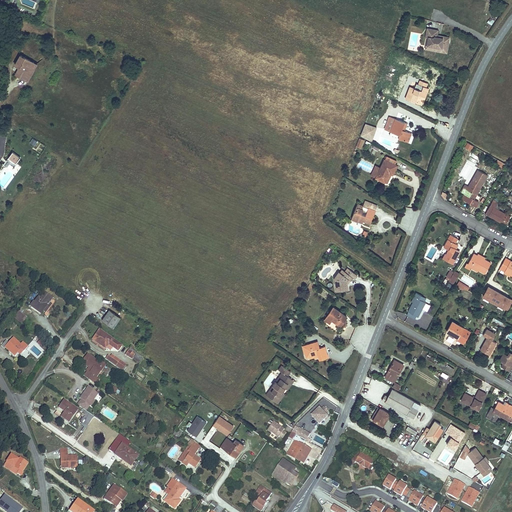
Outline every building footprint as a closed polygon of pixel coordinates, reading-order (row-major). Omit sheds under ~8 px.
[(439,32),(428,31),(427,40),(428,40),(427,48),(437,49),(436,52),(448,54),(450,39),(442,38),(442,40),(437,39),(438,37),(439,32)] [(14,76),(24,82),(27,77),(26,75),(32,65),(20,57),(14,66),(19,68),(14,76)] [(411,90),(406,100),(416,104),(419,96),(426,99),(430,90),(427,89),(429,85),(422,82),(420,86),(418,85),(415,92),(411,90)] [(396,119),(391,118),(390,117),(385,130),(391,132),(396,119)] [(396,119),(391,132),(400,135),(399,139),(408,143),(411,134),(405,131),(402,130),(405,123),(396,119)] [(365,123),(360,136),(372,141),(377,127),(365,123)] [(32,138),(29,143),(34,146),(37,141),(32,138)] [(360,138),(357,146),(362,148),(366,140),(360,138)] [(467,142),(464,147),(471,150),(473,145),(467,142)] [(8,158),(16,163),(20,157),(12,152),(8,158)] [(472,153),(468,158),(475,163),(479,157),(472,153)] [(388,158),(386,161),(394,166),(396,162),(388,158)] [(394,166),(386,161),(385,161),(382,168),(377,166),(372,176),(376,178),(385,183),(389,174),(392,175),(393,176),(398,167),(394,166)] [(359,168),(371,171),(373,164),(361,162),(359,168)] [(478,170),(466,193),(469,195),(466,200),(477,206),(480,201),(475,198),(488,175),(478,170)] [(498,202),(494,199),(486,214),(506,225),(511,216),(495,207),(498,202)] [(358,203),(351,218),(358,221),(358,219),(370,224),(377,206),(365,201),(363,205),(358,203)] [(447,252),(446,254),(444,257),(454,262),(455,260),(460,251),(456,249),(459,244),(456,242),(458,238),(452,234),(445,246),(450,249),(448,253),(447,252)] [(468,262),(466,265),(471,268),(473,265),(487,273),(493,262),(475,253),(469,263),(468,262)] [(511,260),(507,258),(502,268),(511,273),(511,260)] [(343,275),(340,272),(335,278),(337,291),(349,290),(349,287),(347,285),(345,285),(345,282),(346,282),(352,275),(354,277),(356,278),(358,275),(348,268),(346,271),(343,275)] [(452,277),(457,280),(461,273),(456,270),(452,277)] [(345,285),(347,285),(354,277),(352,275),(346,282),(345,282),(345,285)] [(459,281),(456,286),(467,291),(470,286),(459,281)] [(505,310),(511,298),(487,286),(481,298),(505,310)] [(421,294),(417,292),(413,300),(414,301),(417,295),(420,296),(421,294)] [(42,311),(45,312),(51,304),(48,302),(50,299),(41,293),(32,304),(31,304),(28,308),(39,315),(42,311)] [(417,295),(414,301),(409,310),(410,311),(408,314),(415,318),(417,315),(419,316),(428,301),(426,300),(420,296),(417,295)] [(334,307),(325,320),(330,324),(333,320),(341,326),(347,317),(334,307)] [(108,309),(101,319),(112,327),(119,317),(108,309)] [(18,314),(13,320),(21,325),(25,319),(18,314)] [(469,331),(452,321),(446,331),(457,337),(456,339),(463,343),(469,331)] [(488,336),(481,349),(490,354),(497,341),(493,339),(496,333),(488,328),(484,334),(488,336)] [(98,330),(92,340),(105,349),(108,344),(115,349),(119,344),(98,330)] [(302,345),(304,353),(307,353),(308,356),(309,357),(313,356),(313,355),(317,354),(318,356),(318,359),(325,357),(324,353),(326,353),(324,345),(319,346),(317,340),(302,345)] [(7,345),(2,350),(5,353),(6,352),(15,360),(18,357),(19,358),(20,357),(22,359),(28,353),(23,348),(21,351),(14,344),(10,348),(7,345)] [(132,358),(134,354),(128,350),(125,354),(132,358)] [(505,362),(502,366),(511,371),(511,368),(511,356),(507,353),(505,352),(501,358),(503,359),(505,361),(505,362)] [(87,372),(83,376),(96,385),(99,380),(96,378),(100,372),(98,370),(103,363),(98,359),(97,361),(87,353),(81,362),(88,367),(91,369),(89,373),(87,372)] [(133,360),(139,364),(143,357),(137,353),(133,360)] [(110,355),(106,359),(120,369),(123,364),(110,355)] [(395,359),(385,376),(394,381),(404,364),(395,359)] [(271,397),(277,401),(283,391),(286,387),(293,378),(288,375),(292,370),(283,364),(279,369),(283,371),(280,376),(281,378),(279,382),(277,380),(274,385),(275,386),(272,390),(275,392),(271,397)] [(451,373),(454,368),(446,364),(444,370),(451,373)] [(295,379),(293,378),(286,387),(288,389),(295,379)] [(267,394),(271,397),(275,392),(272,390),(275,386),(274,385),(267,394)] [(82,400),(78,406),(82,408),(86,411),(98,394),(89,388),(81,399),(82,400)] [(386,395),(383,399),(415,417),(419,409),(412,405),(414,401),(393,388),(388,396),(386,395)] [(285,393),(283,391),(277,401),(279,402),(285,393)] [(480,410),(488,395),(481,391),(477,397),(476,399),(474,398),(467,394),(463,401),(480,410)] [(329,417),(321,409),(325,405),(332,411),(336,407),(324,396),(314,406),(317,410),(311,416),(320,426),(329,417)] [(64,400),(59,406),(65,411),(61,416),(68,421),(76,409),(64,400)] [(489,409),(485,416),(493,420),(497,413),(510,421),(511,416),(511,409),(497,401),(492,411),(489,409)] [(82,424),(86,427),(94,417),(86,411),(82,408),(80,411),(82,412),(82,413),(84,414),(84,415),(84,417),(81,421),(83,422),(82,424)] [(380,408),(374,419),(383,425),(390,413),(380,408)] [(197,415),(187,430),(197,437),(207,422),(197,415)] [(212,427),(229,435),(234,424),(218,416),(212,427)] [(284,437),(287,432),(284,430),(285,428),(282,426),(282,427),(278,424),(279,423),(275,421),(269,429),(272,432),(273,431),(280,436),(281,435),(284,437)] [(434,422),(425,436),(435,443),(438,438),(436,437),(442,427),(434,422)] [(466,433),(451,424),(446,433),(452,437),(447,445),(455,450),(466,433)] [(408,426),(406,429),(415,435),(417,431),(408,426)] [(213,427),(205,440),(209,443),(217,429),(213,427)] [(296,439),(287,453),(289,454),(291,453),(303,461),(316,440),(304,432),(298,441),(296,439)] [(117,439),(109,450),(132,465),(139,455),(128,447),(131,442),(120,435),(117,439)] [(227,439),(222,446),(236,456),(243,445),(235,440),(233,443),(227,439)] [(511,445),(506,442),(501,449),(506,452),(511,445)] [(195,466),(201,459),(194,454),(197,451),(191,446),(188,449),(190,451),(182,461),(186,464),(189,462),(195,466)] [(483,458),(476,448),(468,454),(473,462),(475,461),(476,463),(475,464),(482,473),(490,467),(487,463),(483,458)] [(358,450),(349,465),(353,467),(356,462),(368,469),(374,460),(358,450)] [(400,456),(397,454),(392,451),(386,461),(391,464),(394,465),(395,464),(405,470),(407,466),(397,460),(400,456)] [(61,469),(69,469),(69,466),(77,466),(77,457),(68,457),(68,453),(60,453),(61,469)] [(12,455),(5,465),(18,473),(20,471),(21,472),(27,463),(23,460),(20,459),(19,460),(12,455)] [(295,472),(297,467),(283,458),(272,475),(291,487),(299,474),(295,472)] [(484,476),(492,470),(490,467),(482,473),(484,476)] [(411,489),(407,487),(408,485),(400,481),(400,483),(396,481),(397,479),(389,475),(384,485),(391,489),(393,487),(396,489),(395,491),(402,495),(404,493),(407,495),(411,489)] [(170,495),(166,501),(176,508),(181,501),(179,499),(186,488),(178,483),(172,479),(168,486),(170,487),(166,492),(170,495)] [(464,484),(454,479),(447,494),(457,499),(464,484)] [(113,484),(107,492),(110,494),(116,486),(113,484)] [(107,492),(104,496),(112,502),(113,501),(115,502),(119,498),(123,501),(128,494),(116,486),(110,494),(107,492)] [(479,492),(469,487),(461,502),(472,507),(479,492)] [(263,495),(253,507),(259,511),(261,511),(267,505),(265,504),(273,494),(265,488),(260,493),(263,495)] [(419,504),(424,495),(415,489),(410,499),(419,504)] [(432,511),(438,502),(428,496),(423,506),(432,511)] [(112,502),(111,504),(118,509),(123,501),(119,498),(115,502),(113,501),(112,502)] [(21,511),(22,510),(8,500),(5,504),(15,511),(21,511)] [(77,501),(70,511),(90,511),(91,511),(77,501)] [(373,511),(383,511),(386,506),(377,501),(372,511),(373,511)]
